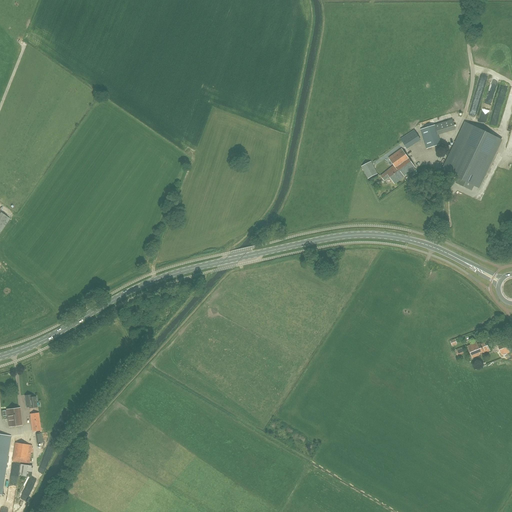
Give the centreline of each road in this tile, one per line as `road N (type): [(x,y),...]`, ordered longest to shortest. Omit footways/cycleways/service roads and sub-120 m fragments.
road 1 (primary): [(222,261),(341,235),(392,236),(434,247),(499,282)]
road 2 (primary): [(222,261),(130,290),(0,357)]
